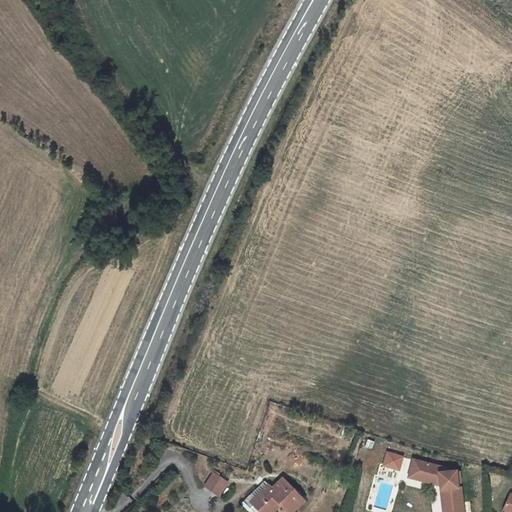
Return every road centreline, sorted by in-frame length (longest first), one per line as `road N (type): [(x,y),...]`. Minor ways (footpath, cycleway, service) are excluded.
road 1 (secondary): [(309,0),(238,133),(76,511)]
road 2 (secondary): [(94,511),(253,134),(326,0)]
